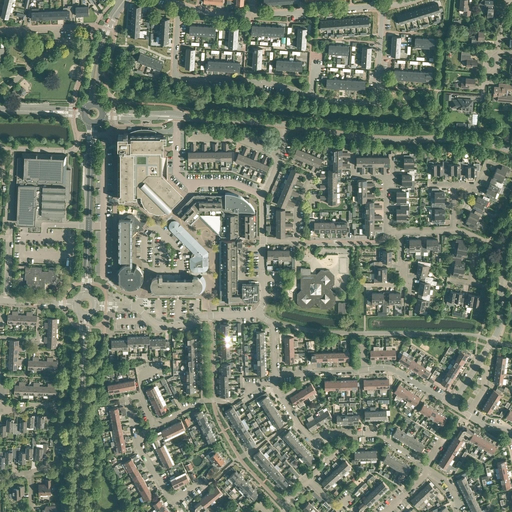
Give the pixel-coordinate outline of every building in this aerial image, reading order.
[(469,15),(470,5),(467,5),(467,0),(460,0),(460,9),(464,10),(464,14),(469,15)] [(481,4),(484,5),(485,5),(484,8),(488,8),(487,18),(492,18),(493,8),(492,7),(493,0),(487,0),(481,0),(478,5),(479,5),(480,4),(481,4)] [(438,3),(432,5),(434,14),(440,12),(439,9),(438,3)] [(432,5),(426,7),(429,15),(434,14),(432,5)] [(63,10),(63,18),(70,17),(73,17),(73,6),(68,6),(68,7),(63,8),(63,10)] [(426,7),(420,8),(423,17),(429,15),(426,7)] [(420,8),(414,10),(417,19),(423,17),(420,8)] [(414,10),(409,12),(411,21),(417,19),(414,10)] [(409,12),(403,14),(406,22),(411,21),(409,12)] [(403,14),(397,15),(400,24),(406,22),(403,14)] [(474,31),(474,35),(472,35),(471,44),(479,44),(480,43),(483,43),(483,40),(484,40),(484,36),(483,35),(483,31),(474,31)] [(462,51),(461,61),(467,61),(466,67),(476,67),(476,60),(472,59),(471,57),(470,57),(471,52),(462,51)] [(137,61),(143,64),(146,55),(140,53),(137,61)] [(143,64),(148,66),(152,58),(146,55),(143,64)] [(148,66),(154,68),(157,60),(152,58),(148,66)] [(157,60),(154,68),(159,71),(163,62),(157,60)] [(206,66),(207,66),(207,69),(214,70),(214,61),(208,61),(208,62),(206,62),(206,66)] [(474,85),(475,78),(466,78),(465,83),(461,82),(461,87),(467,88),(467,85),(474,85)] [(493,96),(498,97),(498,100),(502,100),(502,101),(508,101),(509,100),(511,101),(511,100),(511,99),(511,95),(506,95),(506,89),(511,89),(511,84),(501,84),(501,87),(494,86),(493,96)] [(457,109),(471,110),(472,100),(458,99),(458,100),(452,100),(451,107),(457,107),(457,109)] [(119,198),(123,198),(137,198),(137,197),(141,197),(141,203),(142,203),(145,209),(146,208),(151,213),(152,212),(159,215),(159,214),(166,213),(166,212),(167,212),(168,212),(169,212),(170,211),(171,210),(171,209),(183,197),(162,175),(162,154),(163,154),(163,142),(166,142),(166,136),(163,136),(163,135),(164,135),(152,135),(128,135),(128,133),(124,133),(124,135),(118,135),(118,140),(116,140),(116,144),(118,144),(118,198),(119,198)] [(296,148),(293,156),(292,159),(294,160),(295,157),(298,158),(301,150),(296,148)] [(301,150),(298,158),(301,160),(300,163),(302,164),(306,152),(301,150)] [(241,154),(238,153),(235,161),(240,163),(245,152),(243,151),(241,154)] [(245,152),(240,163),(245,165),(248,157),(245,156),(247,153),(245,152)] [(306,152),(302,164),(304,165),(305,161),(308,163),(312,154),(306,152)] [(67,155),(22,153),(22,158),(17,157),(16,207),(18,207),(17,221),(35,222),(36,219),(62,220),(62,215),(64,215),(65,202),(69,202),(71,169),(66,169),(67,155)] [(312,154),(308,163),(311,164),(310,167),(312,168),(317,157),(312,154)] [(248,157),(245,165),(250,167),(255,156),(253,155),(251,158),(248,157)] [(416,158),(416,155),(409,155),(409,158),(404,158),(404,163),(413,163),(414,158),(416,158)] [(255,156),(250,167),(255,169),(258,161),(255,160),(257,157),(255,156)] [(317,157),(312,168),(314,169),(315,165),(318,167),(322,159),(317,157)] [(258,161),(255,169),(260,171),(265,160),(263,159),(261,162),(258,161)] [(265,160),(260,171),(265,174),(269,165),(265,164),(267,161),(265,160)] [(462,160),(462,161),(462,169),(462,171),(465,171),(465,176),(471,176),(471,166),(468,166),(468,163),(464,163),(464,160),(462,160)] [(457,164),(454,164),(454,174),(460,174),(459,169),(462,169),(462,161),(458,161),(457,163),(457,164)] [(428,169),(431,169),(431,174),(437,174),(437,164),(431,164),(431,162),(428,162),(428,169)] [(437,164),(437,174),(442,174),(442,169),(445,169),(445,162),(442,162),(442,164),(437,164)] [(448,162),(445,162),(445,169),(448,169),(448,174),(454,174),(454,164),(448,164),(448,162)] [(404,163),(404,169),(409,169),(409,172),(414,172),(416,172),(416,169),(413,169),(413,163),(404,163)] [(471,166),(471,176),(476,176),(476,170),(479,170),(479,164),(474,163),(474,166),(471,166)] [(497,167),(494,173),(503,177),(506,172),(508,173),(510,169),(503,166),(502,170),(497,167)] [(291,169),(289,174),(297,177),(298,174),(302,176),(303,174),(299,172),(291,169)] [(402,175),(402,180),(412,181),(412,180),(414,180),(414,175),(414,172),(409,172),(407,172),(407,175),(402,175)] [(494,173),(492,178),(497,180),(496,183),(502,186),(503,183),(501,182),(503,177),(494,173)] [(289,174),(287,179),(298,184),(299,182),(296,180),(297,177),(289,174)] [(287,179),(285,184),(293,187),(294,184),(298,186),(298,184),(287,179)] [(412,181),(402,180),(402,186),(407,186),(407,189),(409,189),(414,189),(414,183),(412,183),(412,181)] [(490,183),(487,188),(496,192),(499,193),(502,186),(496,183),(495,185),(490,183)] [(285,184),(283,189),(294,194),(295,192),(292,190),(293,187),(285,184)] [(494,197),(496,192),(487,188),(486,190),(485,190),(484,192),(485,193),(490,196),(489,198),(490,199),(495,201),(496,199),(494,197)] [(283,189),(281,194),(289,197),(290,194),(293,196),(294,194),(283,189)] [(396,192),(396,197),(406,198),(406,192),(409,192),(409,189),(407,189),(402,189),(402,192),(396,192)] [(432,189),(432,192),(432,197),(434,197),(444,197),(444,192),(439,192),(439,189),(432,189)] [(236,194),(225,193),(225,195),(194,195),(177,211),(190,224),(200,215),(221,236),(257,236),(257,211),(255,211),(253,207),(250,203),(250,198),(246,198),(246,199),(236,194)] [(281,194),(279,199),(290,204),(291,202),(288,200),(289,197),(281,194)] [(477,196),(475,201),(484,205),(486,206),(489,201),(490,199),(489,198),(483,196),(482,198),(477,196)] [(396,197),(396,203),(402,203),(402,206),(409,206),(409,203),(406,203),(406,198),(396,197)] [(432,203),(432,206),(439,206),(439,203),(444,203),(444,197),(434,197),(434,203),(432,203)] [(290,204),(279,199),(277,204),(285,207),(286,204),(289,206),(290,204)] [(475,201),(472,206),(477,209),(476,211),(483,214),(484,210),(484,208),(483,208),(484,205),(475,201)] [(396,209),(396,214),(406,214),(406,209),(409,209),(409,206),(402,206),(402,209),(396,209)] [(432,206),(432,209),(432,214),(444,214),(444,209),(439,209),(439,206),(432,206)] [(470,211),(468,217),(479,222),(477,220),(479,215),(482,217),(483,214),(476,211),(475,214),(470,211)] [(117,276),(117,278),(118,279),(118,280),(119,282),(119,283),(120,283),(120,284),(121,285),(122,286),(123,287),(124,287),(126,288),(127,288),(128,288),(129,289),(130,289),(131,289),(133,288),(134,288),(135,288),(137,287),(139,285),(140,284),(140,285),(141,285),(141,283),(142,282),(141,281),(142,276),(143,276),(143,275),(143,274),(143,273),(143,272),(141,269),(141,268),(141,267),(141,268),(140,268),(140,267),(139,266),(138,265),(137,265),(136,264),(135,267),(131,265),(131,263),(130,263),(130,261),(132,261),(132,256),(133,254),(132,253),(132,249),(132,247),(132,242),(132,240),(132,236),(138,229),(143,229),(143,228),(143,227),(142,226),(146,222),(146,221),(146,222),(144,222),(143,222),(142,222),(141,221),(140,221),(139,220),(134,215),(133,214),(132,214),(131,214),(130,214),(129,214),(128,215),(127,215),(123,219),(119,219),(119,261),(121,261),(123,265),(122,266),(121,267),(120,267),(120,268),(119,269),(118,272),(117,273),(117,274),(117,275),(117,276)] [(396,214),(396,220),(402,220),(402,223),(409,223),(409,220),(406,220),(406,214),(396,214)] [(444,214),(432,214),(432,220),(432,223),(439,223),(439,220),(444,220),(444,214)] [(479,222),(468,217),(465,222),(470,224),(469,227),(475,230),(477,226),(478,226),(479,223),(479,222)] [(171,229),(177,235),(183,229),(177,223),(176,223),(175,222),(174,222),(173,222),(172,223),(171,223),(171,224),(170,225),(170,226),(170,227),(171,228),(171,229)] [(183,229),(177,235),(186,243),(186,244),(187,244),(188,244),(190,244),(191,244),(191,243),(192,242),(192,241),(193,241),(190,239),(192,238),(183,229)] [(197,243),(192,238),(190,239),(193,241),(192,241),(192,242),(191,243),(191,244),(190,244),(188,244),(187,244),(186,244),(186,243),(194,251),(193,251),(193,250),(193,249),(193,248),(193,247),(194,246),(197,243)] [(409,239),(409,244),(406,244),(406,252),(410,252),(410,251),(415,251),(415,239),(409,239)] [(423,249),(423,244),(420,244),(420,239),(415,239),(415,251),(423,251),(423,249)] [(426,244),(423,244),(423,249),(423,251),(427,251),(427,248),(432,248),(432,239),(426,239),(426,244)] [(432,239),(432,248),(437,248),(437,252),(441,252),(441,244),(438,244),(438,239),(432,239)] [(455,248),(467,250),(468,245),(462,244),(463,240),(456,239),(455,244),(454,245),(454,246),(454,248),(455,248)] [(237,294),(237,289),(237,246),(240,246),(243,246),(243,240),(221,240),(221,295),(237,294)] [(193,251),(194,251),(193,252),(191,254),(191,259),(207,253),(197,243),(194,246),(193,247),(193,248),(193,249),(193,250),(193,251)] [(379,251),(379,256),(391,256),(391,251),(387,251),(387,248),(379,248),(379,251)] [(454,254),(453,257),(460,259),(460,255),(466,256),(467,250),(455,248),(454,253),(456,254),(454,254)] [(207,267),(207,266),(207,253),(191,259),(191,266),(191,267),(192,268),(192,269),(193,270),(194,270),(195,270),(202,270),(204,270),(205,270),(205,269),(206,268),(207,267)] [(374,261),(374,265),(382,265),(382,262),(391,262),(391,256),(379,256),(379,262),(374,261)] [(452,261),(453,261),(452,267),(454,267),(464,269),(465,263),(459,262),(460,259),(453,257),(452,261)] [(418,264),(417,269),(428,271),(429,266),(430,266),(431,263),(428,262),(423,262),(422,265),(418,264)] [(37,289),(43,289),(44,289),(45,282),(52,282),(52,279),(56,279),(56,267),(49,267),(49,271),(42,271),(42,267),(26,266),(26,265),(22,265),(22,267),(25,268),(25,279),(29,279),(28,283),(26,282),(26,286),(30,287),(30,288),(37,289)] [(382,265),(374,265),(374,268),(377,268),(377,273),(386,273),(386,268),(382,268),(382,265)] [(464,269),(454,267),(453,273),(450,272),(450,276),(457,277),(457,273),(463,274),(464,269)] [(301,268),(301,275),(301,283),(302,283),(302,287),(303,287),(303,289),(302,289),(297,293),(297,302),(302,307),(311,307),(315,302),(315,298),(320,298),(325,298),(325,293),(325,288),(330,288),(334,283),(334,274),(330,270),(320,270),(316,274),(316,275),(315,275),(314,275),(310,275),(310,268),(301,268)] [(374,279),(374,282),(376,282),(382,282),(382,279),(386,279),(386,273),(377,273),(377,279),(374,279)] [(151,287),(151,292),(156,292),(156,291),(163,291),(163,292),(184,293),(184,294),(193,295),(194,295),(196,294),(198,294),(199,294),(199,293),(201,292),(202,291),(204,289),(205,287),(205,285),(205,283),(205,281),(204,279),(203,277),(202,276),(200,278),(199,278),(198,277),(197,277),(196,277),(195,276),(193,276),(193,279),(180,279),(180,276),(180,275),(162,275),(157,275),(157,276),(155,277),(154,277),(153,278),(152,279),(152,280),(151,282),(151,283),(151,284),(151,286),(152,287),(151,287)] [(420,281),(419,287),(430,289),(429,289),(430,284),(436,285),(436,284),(437,281),(430,280),(419,278),(419,281),(420,281)] [(237,294),(240,295),(242,295),(242,299),(243,299),(243,300),(244,300),(257,300),(258,300),(258,299),(259,299),(259,284),(242,284),(242,293),(240,293),(240,289),(237,289),(237,294)] [(418,292),(418,295),(422,296),(430,297),(430,294),(429,294),(430,289),(419,287),(418,292)] [(320,298),(315,298),(315,302),(320,308),(329,308),(335,302),(335,294),(330,288),(325,288),(325,293),(331,298),(325,303),(320,298)] [(448,303),(449,300),(454,301),(456,292),(450,291),(450,294),(446,294),(444,303),(448,303)] [(456,292),(454,301),(460,302),(459,305),(463,306),(464,299),(461,298),(462,293),(456,292)] [(372,293),(372,297),(369,297),(369,305),(372,305),(372,302),(378,302),(378,293),(372,293)] [(383,293),(378,293),(378,302),(383,302),(383,305),(383,311),(387,311),(387,305),(386,305),(386,297),(383,297),(383,293)] [(389,297),(386,297),(386,305),(387,305),(390,305),(389,305),(394,305),(394,302),(395,302),(395,293),(389,293),(389,297)] [(395,293),(395,302),(400,302),(400,305),(403,305),(403,297),(400,297),(400,293),(395,293)] [(464,299),(463,306),(466,306),(467,304),(473,305),(474,295),(468,294),(468,299),(464,299)] [(474,295),(473,305),(478,306),(478,308),(481,309),(482,302),(479,301),(480,296),(474,295)] [(430,297),(422,296),(422,299),(417,298),(416,304),(425,305),(428,306),(429,301),(430,297)] [(425,305),(416,304),(415,309),(419,310),(419,313),(427,314),(427,311),(424,310),(425,305)] [(461,350),(458,355),(466,360),(469,355),(461,350)] [(398,361),(402,364),(407,356),(402,353),(400,357),(400,358),(398,361)] [(458,355),(455,360),(463,365),(466,360),(458,355)] [(407,356),(402,364),(407,367),(412,359),(407,356)] [(412,359),(407,367),(412,370),(416,362),(412,359)] [(416,362),(412,370),(416,372),(422,362),(418,359),(416,362)] [(455,360),(452,364),(460,369),(463,365),(455,360)] [(422,362),(416,372),(421,375),(425,368),(423,366),(425,364),(422,362)] [(452,364),(450,369),(457,374),(460,369),(452,364)] [(425,368),(421,375),(425,378),(430,371),(425,368)] [(450,369),(447,374),(454,378),(457,374),(450,369)] [(447,374),(444,378),(451,383),(454,378),(447,374)] [(451,383),(444,378),(441,383),(448,388),(451,383)] [(311,384),(306,388),(313,398),(315,397),(313,394),(316,392),(311,384)] [(394,392),(397,394),(395,397),(397,399),(404,388),(398,384),(394,392)] [(145,390),(148,395),(156,391),(154,386),(145,390)] [(306,388),(301,391),(305,399),(308,397),(310,400),(313,398),(306,388)] [(404,388),(397,399),(400,400),(402,397),(405,399),(409,391),(404,388)] [(494,390),(491,394),(498,399),(501,394),(500,394),(497,392),(494,390)] [(156,391),(148,395),(150,400),(158,396),(156,391)] [(301,391),(295,394),(302,405),(305,404),(302,400),(305,399),(301,391)] [(409,391),(405,399),(408,401),(405,404),(406,404),(405,406),(407,407),(415,395),(409,391)] [(302,405),(295,394),(290,398),(294,405),(298,403),(300,407),(302,405)] [(491,394),(488,399),(495,404),(498,399),(491,394)] [(256,399),(257,402),(259,400),(262,405),(270,400),(267,395),(263,397),(262,395),(256,399)] [(415,395),(407,407),(407,408),(409,409),(412,404),(415,406),(420,398),(415,395)] [(158,396),(150,400),(153,405),(161,401),(158,396)] [(488,399),(485,403),(493,408),(495,404),(488,399)] [(270,400),(262,405),(265,409),(273,404),(270,400)] [(161,401),(153,405),(155,410),(163,406),(161,401)] [(416,408),(419,410),(424,413),(429,406),(424,403),(422,406),(419,404),(416,408)] [(493,408),(485,403),(482,408),(490,413),(493,408)] [(225,415),(226,417),(235,411),(234,409),(236,408),(234,404),(232,405),(232,407),(225,411),(227,414),(225,415)] [(273,404),(265,409),(268,414),(276,409),(273,404)] [(163,406),(155,410),(157,415),(165,411),(163,406)] [(429,406),(424,413),(428,416),(433,408),(429,406)] [(322,408),(320,410),(327,421),(332,417),(327,410),(324,411),(322,408)] [(433,408),(428,416),(433,419),(438,411),(433,408)] [(276,409),(268,414),(271,418),(278,414),(276,409)] [(194,414),(196,419),(206,414),(205,412),(204,413),(202,410),(198,412),(194,414)] [(319,415),(316,416),(321,424),(327,421),(320,410),(317,411),(319,415)] [(235,411),(226,417),(227,419),(229,417),(231,420),(238,416),(235,411)] [(438,411),(433,419),(438,422),(442,414),(438,411)] [(206,414),(196,419),(199,423),(207,419),(205,416),(207,415),(206,414)] [(278,414),(271,418),(274,423),(281,418),(278,414)] [(442,414),(438,422),(442,425),(447,417),(442,414)] [(27,415),(27,420),(27,426),(33,426),(33,429),(37,429),(37,426),(37,419),(37,415),(34,415),(27,415)] [(37,426),(44,427),(43,429),(47,430),(48,419),(44,419),(44,415),(37,415),(37,419),(37,426)] [(316,427),(321,424),(316,416),(314,418),(312,415),(310,416),(309,417),(316,427)] [(238,416),(231,420),(232,423),(231,424),(232,426),(241,420),(238,416)] [(316,427),(309,417),(307,418),(309,421),(306,423),(310,431),(316,427)] [(281,418),(274,423),(277,428),(284,423),(281,418)] [(7,419),(6,424),(6,430),(13,430),(13,433),(16,433),(17,423),(13,423),(14,419),(7,419)] [(17,423),(16,433),(20,433),(20,431),(27,431),(27,426),(27,420),(20,419),(20,423),(17,423)] [(207,419),(199,423),(201,428),(211,423),(210,422),(208,423),(207,419)] [(181,420),(176,423),(180,431),(185,429),(181,420)] [(241,420),(232,426),(233,428),(235,427),(236,430),(244,425),(241,420)] [(176,423),(171,425),(175,433),(180,431),(176,423)] [(211,423),(201,428),(203,433),(211,429),(210,426),(212,425),(211,423)] [(171,425),(166,428),(170,436),(175,433),(171,425)] [(244,425),(236,430),(238,432),(236,434),(237,435),(247,429),(244,425)] [(392,435),(397,438),(401,430),(397,427),(392,435)] [(161,430),(162,431),(165,437),(162,438),(164,441),(166,442),(167,441),(165,438),(170,436),(166,428),(161,430)] [(401,430),(397,438),(401,441),(406,433),(405,432),(407,429),(404,428),(402,431),(401,430)] [(461,429),(456,436),(462,440),(463,438),(461,437),(464,433),(469,436),(468,437),(468,436),(468,437),(470,438),(473,432),(466,428),(461,429)] [(211,429),(203,433),(206,438),(216,433),(215,431),(213,432),(211,429)] [(247,429),(237,435),(239,437),(240,436),(242,439),(250,434),(252,433),(250,431),(248,432),(247,429)] [(282,436),(286,440),(293,434),(289,430),(282,436)] [(468,437),(466,440),(467,442),(468,441),(469,439),(474,442),(478,434),(474,431),(473,432),(470,438),(468,437)] [(216,433),(206,438),(208,443),(212,441),(216,439),(215,436),(217,435),(216,433)] [(406,433),(401,441),(406,444),(411,436),(406,433)] [(250,434),(242,439),(244,442),(242,443),(243,444),(253,439),(250,434)] [(293,434),(286,440),(290,444),(296,438),(293,434)] [(478,434),(474,442),(478,445),(483,437),(478,434)] [(411,436),(406,444),(410,446),(415,439),(411,436)] [(455,436),(452,440),(460,445),(463,440),(465,442),(467,442),(466,440),(463,438),(462,440),(456,436),(455,436)] [(157,438),(153,437),(153,438),(154,440),(153,440),(156,447),(162,445),(161,442),(161,443),(159,443),(157,438)] [(483,437),(478,445),(483,448),(488,440),(483,437)] [(296,438),(290,444),(293,448),(300,442),(296,438)] [(253,439),(243,444),(244,446),(246,445),(248,448),(256,443),(253,439)] [(415,439),(410,446),(415,449),(420,442),(415,439)] [(276,446),(277,448),(280,446),(279,446),(284,442),(283,440),(276,446)] [(452,440),(450,445),(457,450),(460,445),(452,440)] [(488,440),(483,448),(488,450),(492,443),(488,440)] [(162,445),(156,447),(155,448),(157,453),(166,449),(163,444),(166,443),(166,442),(164,441),(161,442),(162,445)] [(300,442),(293,448),(297,452),(304,446),(300,442)] [(420,442),(415,449),(420,452),(424,445),(420,442)] [(26,447),(25,463),(26,458),(32,458),(33,453),(36,453),(36,447),(36,443),(33,443),(33,447),(26,447)] [(36,453),(36,458),(43,459),(43,453),(46,454),(47,443),(43,443),(43,447),(36,447),(36,453)] [(492,443),(488,450),(492,453),(497,446),(492,443)] [(450,445),(447,449),(454,454),(457,450),(450,445)] [(304,446),(297,452),(301,456),(307,450),(304,446)] [(5,451),(5,462),(12,462),(12,457),(15,457),(16,447),(12,447),(12,450),(9,450),(9,451),(5,451)] [(16,447),(15,457),(19,458),(18,463),(25,463),(26,447),(26,452),(19,451),(19,447),(16,447)] [(166,449),(157,453),(160,458),(168,454),(166,449)] [(447,449),(444,454),(452,459),(454,460),(456,458),(453,456),(454,454),(447,449)] [(212,463),(214,461),(220,456),(216,451),(215,453),(213,450),(206,456),(212,463)] [(254,460),(255,462),(263,454),(260,450),(253,456),(255,459),(254,460)] [(307,450),(301,456),(304,460),(311,454),(307,450)] [(383,460),(387,463),(392,456),(387,453),(383,460)] [(168,454),(160,458),(162,463),(170,459),(168,454)] [(263,454),(255,462),(256,463),(258,462),(260,464),(267,458),(263,454)] [(311,454),(304,460),(308,464),(315,458),(311,454)] [(444,454),(441,459),(449,463),(452,459),(444,454)] [(220,456),(214,461),(216,463),(209,469),(206,477),(211,479),(213,474),(212,473),(215,471),(214,470),(218,466),(219,467),(223,465),(222,463),(224,461),(220,456)] [(392,456),(387,463),(390,465),(389,466),(391,466),(392,466),(397,458),(392,456)] [(123,463),(126,467),(134,463),(131,458),(123,463)] [(267,458),(260,464),(263,467),(261,468),(262,469),(271,462),(267,458)] [(397,458),(392,466),(396,469),(401,461),(397,458)] [(170,459),(162,463),(165,468),(173,464),(170,459)] [(449,463),(441,459),(438,463),(446,468),(449,463)] [(345,460),(341,464),(347,470),(351,467),(345,460)] [(401,461),(396,469),(401,472),(406,464),(401,461)] [(271,462),(262,469),(264,471),(265,469),(268,472),(274,466),(271,462)] [(134,463),(126,467),(129,472),(137,468),(134,463)] [(341,464),(337,467),(343,474),(347,470),(341,464)] [(406,464),(401,472),(406,475),(410,467),(406,464)] [(274,466),(268,472),(270,475),(268,476),(270,477),(278,470),(274,466)] [(337,467),(333,471),(339,477),(343,474),(337,467)] [(137,468),(129,472),(132,477),(139,472),(137,468)] [(229,477),(230,477),(228,479),(231,483),(233,481),(241,473),(240,472),(238,473),(236,470),(229,477)] [(278,470),(270,477),(271,479),(273,477),(275,480),(282,474),(278,470)] [(333,471),(329,474),(335,481),(339,477),(333,471)] [(139,472),(132,477),(134,482),(142,477),(139,472)] [(185,473),(180,475),(184,483),(189,481),(185,473)] [(233,481),(237,484),(243,478),(241,476),(243,474),(241,473),(233,481)] [(282,474),(275,480),(277,483),(276,484),(277,485),(285,478),(282,474)] [(329,474),(325,478),(331,485),(335,481),(329,474)] [(180,475),(176,478),(180,486),(184,483),(180,475)] [(456,480),(459,485),(467,481),(464,476),(456,480)] [(142,477),(134,482),(137,486),(145,482),(142,477)] [(180,486),(176,478),(171,480),(175,488),(180,486)] [(237,484),(235,486),(239,490),(241,488),(249,481),(247,479),(246,481),(243,478),(237,484)] [(285,478),(277,485),(278,487),(280,485),(282,488),(289,482),(285,478)] [(331,485),(325,478),(321,482),(327,488),(331,485)] [(48,495),(52,495),(51,492),(50,492),(50,485),(52,485),(51,479),(45,479),(45,485),(39,485),(39,494),(48,494),(48,495)] [(249,481),(241,488),(244,492),(251,486),(248,484),(250,482),(249,481)] [(382,481),(379,485),(385,492),(389,488),(382,481)] [(467,481),(459,485),(461,490),(469,486),(467,481)] [(145,482),(137,486),(140,491),(147,486),(145,482)] [(429,483),(424,487),(433,497),(435,495),(433,492),(435,489),(429,483)] [(379,485),(375,489),(381,495),(385,492),(379,485)] [(21,492),(24,492),(24,486),(17,486),(17,488),(13,488),(13,498),(21,498),(21,492)] [(147,486),(140,491),(142,496),(150,491),(147,486)] [(216,486),(212,489),(218,496),(222,492),(220,491),(216,486)] [(251,486),(244,492),(248,496),(256,489),(255,487),(253,489),(251,486)] [(469,486),(461,490),(464,495),(472,491),(469,486)] [(424,487),(420,492),(426,498),(429,496),(431,499),(433,497),(424,487)] [(212,489),(208,493),(214,499),(218,496),(212,489)] [(256,489),(248,496),(252,500),(258,494),(256,491),(257,490),(256,489)] [(375,489),(371,493),(377,499),(381,495),(375,489)] [(150,491),(142,496),(145,500),(153,496),(150,491)] [(312,493),(317,498),(319,500),(321,497),(319,496),(314,491),(312,493)] [(472,491),(464,495),(466,500),(474,496),(472,491)] [(420,492),(415,496),(424,505),(426,503),(424,501),(426,498),(420,492)] [(208,493),(204,496),(210,503),(214,499),(208,493)] [(371,493),(367,496),(373,503),(377,499),(371,493)] [(200,500),(200,501),(204,505),(203,507),(205,510),(207,510),(207,509),(205,506),(210,503),(204,496),(200,500)] [(367,496),(363,500),(367,505),(369,507),(373,503),(367,496)] [(424,505),(415,496),(411,501),(417,507),(419,505),(422,507),(424,505)] [(474,496),(466,500),(468,504),(476,501),(474,496)] [(153,503),(156,508),(163,503),(160,498),(153,503)] [(357,507),(357,510),(364,510),(364,509),(363,509),(367,505),(363,500),(364,501),(357,507)] [(194,511),(202,511),(201,511),(200,511),(198,509),(202,505),(203,506),(202,507),(203,507),(204,505),(200,501),(195,505),(195,506),(194,508),(194,509),(195,511),(194,511)] [(302,507),(307,511),(313,506),(315,503),(313,501),(311,504),(309,502),(305,505),(304,505),(302,507)] [(476,501),(468,504),(471,509),(479,505),(476,501)] [(163,503),(156,508),(158,511),(159,511),(166,507),(163,503)]
